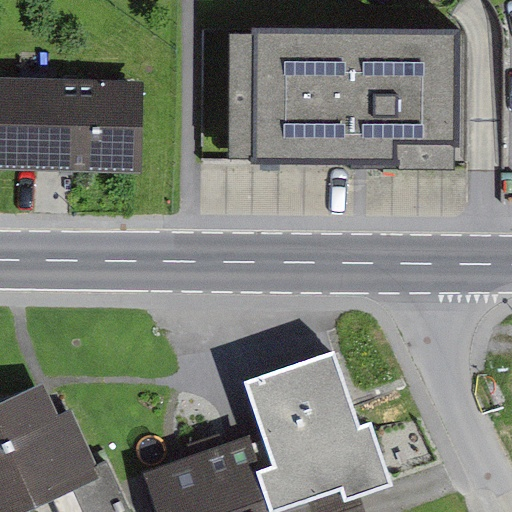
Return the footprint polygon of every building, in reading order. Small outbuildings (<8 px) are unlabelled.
[(265,27),(265,161),(474,162),(475,28),(265,27)] [(149,74),(0,70),(0,162),(147,166),(149,74)] [(359,349),(281,378),(302,436),(323,490),(401,461),(359,349)] [(58,391),(0,416),(0,511),(16,511),(97,477),(58,391)] [(302,436),(178,482),(189,511),(330,511),(323,490),(302,436)]
